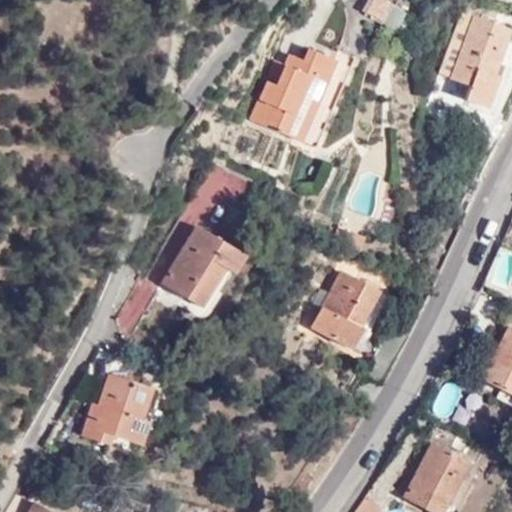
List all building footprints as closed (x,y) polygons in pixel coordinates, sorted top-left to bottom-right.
[(393,9),(375,1),(367,17),(384,25),(393,9)] [(471,14),(465,31),(450,76),(469,84),(464,99),(486,108),(499,73),(496,72),(511,29),(471,14)] [(450,76),(465,31),(454,27),(439,72),(450,76)] [(293,52),(285,66),(278,82),(268,78),(252,116),(317,146),(357,55),(340,46),(334,57),(311,46),(306,58),(293,52)] [(278,82),(285,66),(276,62),(268,78),(278,82)] [(473,196),(481,180),(463,171),(456,187),(473,196)] [(245,251),(198,222),(163,281),(202,305),(226,264),(235,270),(245,251)] [(346,234),(346,240),(365,243),(368,231),(347,227),(346,234)] [(357,319),(375,285),(342,268),(311,324),(351,346),(363,323),(357,319)] [(366,371),(378,378),(403,331),(391,324),(366,371)] [(511,327),(504,324),(490,354),(495,357),(484,379),(511,391),(511,327)] [(152,384),(109,371),(100,402),(93,400),(84,431),(100,437),(103,427),(143,441),(150,418),(142,415),(152,384)] [(427,511),(439,511),(466,465),(430,444),(414,470),(420,473),(413,485),(408,483),(399,498),(427,511)] [(366,492),(351,511),(374,511),(382,503),(366,492)]
